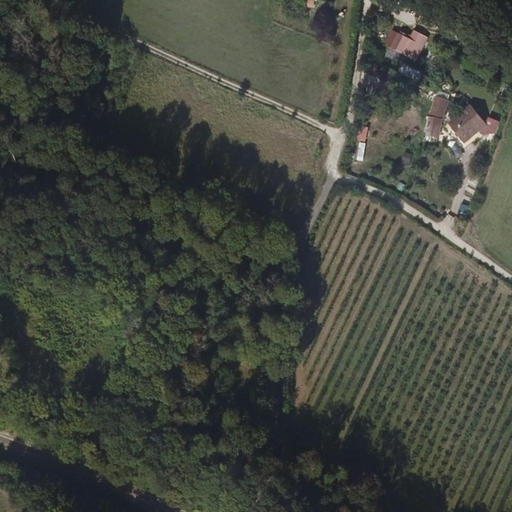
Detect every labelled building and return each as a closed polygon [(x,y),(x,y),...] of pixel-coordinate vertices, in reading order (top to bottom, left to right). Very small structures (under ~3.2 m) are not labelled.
[(395,51),(404,36),(393,31),(385,45),(395,51)] [(410,39),(404,36),(395,51),(416,62),(428,39),(414,32),(410,39)] [(424,75),(405,65),(401,73),(419,83),(424,75)] [(449,97),(438,94),(436,100),(436,99),(428,122),(426,135),(431,138),(439,140),(442,120),(449,97)] [(107,107),(95,102),(92,111),(94,112),(90,124),(94,126),(99,113),(104,115),(107,107)] [(471,108),(449,126),(464,144),(478,132),(486,126),(484,124),(471,108)] [(488,115),(484,124),(486,126),(478,132),(482,137),(494,134),(500,120),(488,115)] [(404,152),(401,163),(410,165),(413,155),(404,152)]
